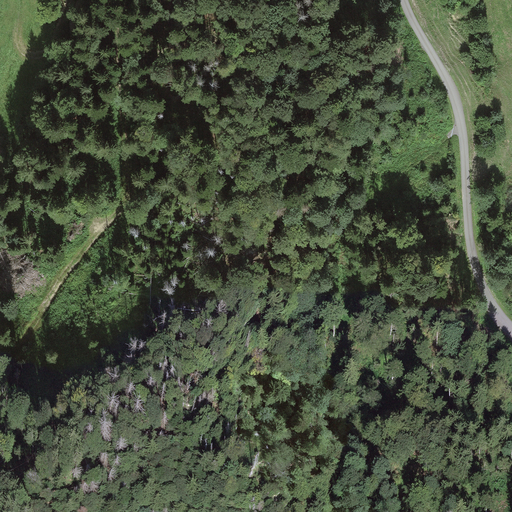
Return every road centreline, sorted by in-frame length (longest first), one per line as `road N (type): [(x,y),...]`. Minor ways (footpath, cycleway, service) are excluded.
road 1 (track): [(0,368),(129,194),(124,0)]
road 2 (unclassified): [(403,0),(453,94),(474,274),(511,331)]
road 3 (track): [(70,0),(54,44),(40,56),(18,46),(21,0)]
